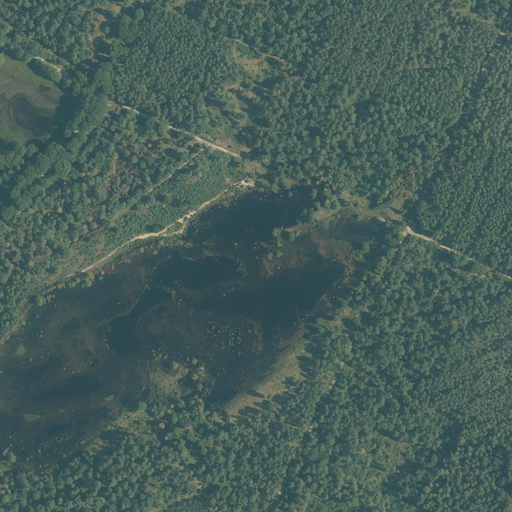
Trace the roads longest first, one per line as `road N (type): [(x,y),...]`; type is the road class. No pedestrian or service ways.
road 1 (track): [(271,511),(403,227)]
road 2 (unknown): [(262,165),(111,102)]
road 3 (unknown): [(403,227),(262,165)]
road 4 (unknown): [(0,206),(47,164),(93,93)]
road 5 (track): [(448,132),(511,8)]
